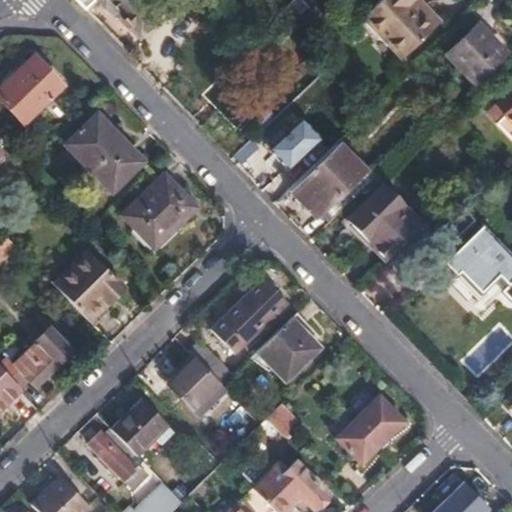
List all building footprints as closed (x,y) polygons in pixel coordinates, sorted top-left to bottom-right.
[(73,0),(85,11),(96,0),(101,5),(103,4),(111,13),(113,12),(136,36),(160,15),(145,0),(73,0)] [(409,2),(411,0),(379,0),(363,16),(401,57),(432,28),(409,2)] [(437,22),(416,0),(411,0),(409,2),(432,28),(437,22)] [(188,61),(206,30),(171,11),(154,42),(188,61)] [(476,26),(446,55),(474,83),(504,54),(476,26)] [(33,57),(0,88),(0,101),(22,124),(62,86),(33,57)] [(511,94),(511,108),(496,123),(511,139),(511,93),(511,94)] [(96,116),(65,146),(110,192),(140,162),(96,116)] [(266,149),(286,170),(319,138),(299,117),(266,149)] [(336,144),(311,168),(314,171),(291,194),(307,210),(315,202),(331,219),(371,181),(336,144)] [(152,170),(139,182),(149,193),(162,180),(152,170)] [(162,180),(149,193),(124,217),(153,246),(180,219),(182,221),(194,209),(164,178),(162,180)] [(347,223),(385,261),(421,226),(383,188),(347,223)] [(480,292),(497,276),(506,285),(501,291),(511,301),(511,260),(480,227),(444,261),(456,274),(459,271),(480,292)] [(5,237),(0,242),(0,260),(14,246),(5,237)] [(89,255),(55,289),(86,321),(107,301),(112,305),(125,293),(89,255)] [(264,279),(210,331),(235,356),(287,304),(264,279)] [(313,330),(296,313),(255,353),(285,383),(320,348),(308,335),(313,330)] [(461,361),(479,378),(511,342),(511,335),(498,322),(461,361)] [(47,331),(11,365),(34,388),(69,354),(47,331)] [(197,342),(187,352),(194,360),(218,383),(221,387),(232,377),(197,342)] [(218,383),(194,360),(168,385),(170,387),(191,409),(191,408),(198,416),(225,390),(221,387),(218,383)] [(0,409),(18,393),(0,374),(0,409)] [(378,397),(335,439),(360,465),(403,423),(378,397)] [(140,401),(110,430),(136,457),(153,440),(158,446),(172,433),(140,401)] [(276,409),(267,419),(282,435),(288,440),(296,431),(276,409)] [(267,419),(260,426),(259,427),(274,442),(282,435),(267,419)] [(100,433),(88,445),(132,490),(147,475),(138,466),(135,469),(100,433)] [(288,506),(281,511),(287,511),(297,502),(306,502),(315,511),(329,498),(295,464),(286,472),(279,464),(264,479),(263,481),(288,506)] [(59,480),(32,507),(34,509),(36,511),(82,511),(86,508),(59,480)] [(252,491),(272,511),(281,511),(288,506),(263,481),(252,491)] [(488,511),(490,511),(464,484),(435,511),(488,511)] [(132,511),(129,508),(125,511),(170,511),(180,503),(167,489),(146,509),(142,505),(134,511),(132,511)] [(252,491),(239,504),(247,511),(270,511),(272,511),(252,491)] [(0,511),(19,511),(22,509),(10,498),(0,509),(0,511)]
